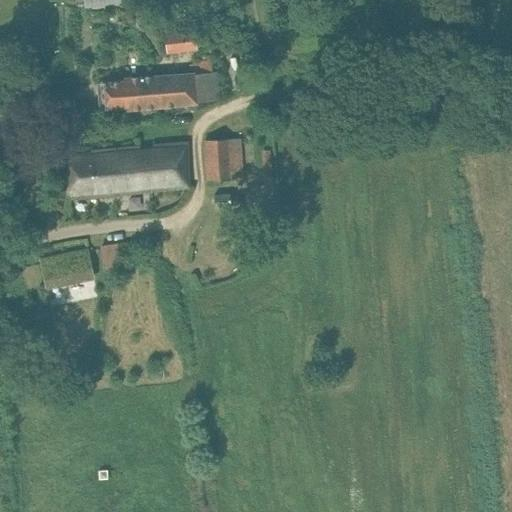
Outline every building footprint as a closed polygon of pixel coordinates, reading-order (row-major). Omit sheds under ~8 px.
[(195,31),(164,34),(166,53),(197,50),(195,31)] [(158,71),(158,76),(124,79),(124,81),(104,83),(104,90),(98,91),(99,101),(105,100),(106,108),(126,106),(126,109),(218,101),(215,71),(212,72),(211,61),(192,62),(193,73),(163,75),(162,71),(158,71)] [(241,158),(240,138),(205,140),(207,181),(245,178),(244,158),(241,158)] [(91,152),(68,155),(70,199),(189,187),(187,142),(152,144),(152,148),(140,149),(139,145),(91,150),(91,152)] [(235,193),(233,193),(213,195),(214,210),(236,208),(235,193)] [(101,247),(103,266),(104,270),(120,268),(117,244),(101,247)] [(87,250),(41,260),(46,287),(93,278),(87,250)]
